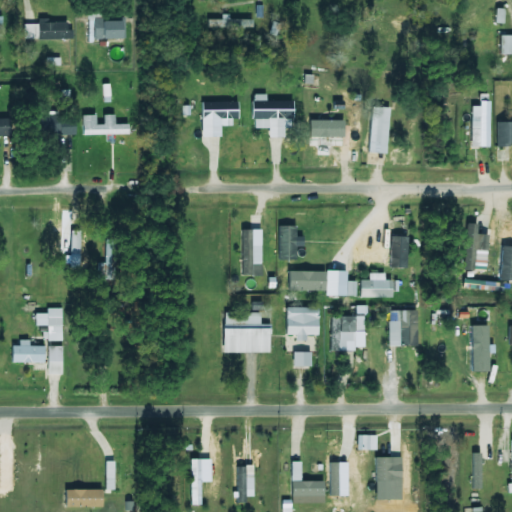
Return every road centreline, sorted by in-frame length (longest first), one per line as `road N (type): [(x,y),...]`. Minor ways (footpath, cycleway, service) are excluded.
road 1 (residential): [(511,406),(0,409)]
road 2 (residential): [(511,185),(0,188)]
